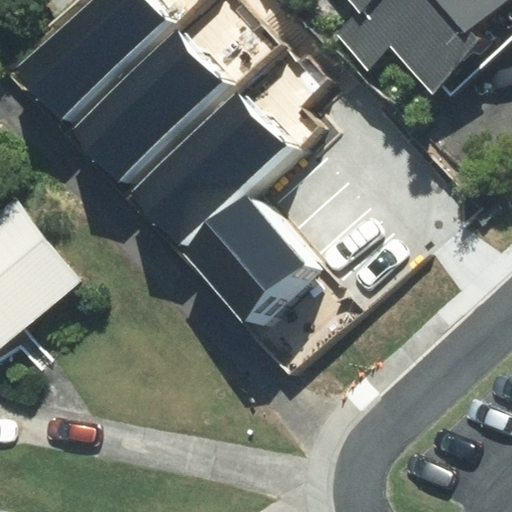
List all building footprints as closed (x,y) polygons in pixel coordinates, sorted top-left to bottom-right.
[(94,0),(19,67),(63,117),(171,21),(152,0),(94,0)] [(511,39),(511,0),(352,0),(360,8),(331,33),(366,72),(391,49),(432,94),(442,86),(450,95),(511,39)] [(73,129),(118,178),(225,83),(181,33),(73,129)] [(131,192),(176,241),(283,146),(239,96),(131,192)] [(247,196),(185,250),(245,318),(307,265),(247,196)] [(15,202),(0,213),(0,344),(79,280),(15,202)]
